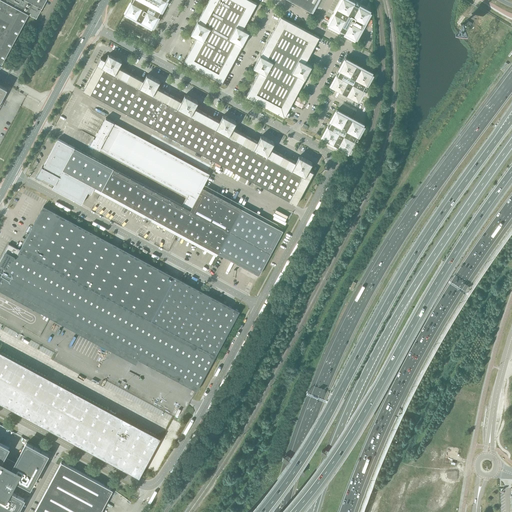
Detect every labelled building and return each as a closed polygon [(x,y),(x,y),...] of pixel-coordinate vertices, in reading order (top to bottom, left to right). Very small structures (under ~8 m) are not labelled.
[(0,0),(0,61),(1,62),(26,15),(27,13),(35,17),(39,11),(17,0),(0,0)] [(17,0),(39,11),(40,8),(41,7),(44,0),(17,0)] [(132,0),(133,0),(133,1),(132,0),(132,1),(132,0),(131,1),(125,12),(126,12),(125,12),(139,20),(152,27),(153,27),(159,16),(159,15),(158,15),(159,14),(159,15),(160,15),(160,13),(161,12),(160,11),(161,11),(162,11),(167,0),(132,0)] [(248,35),(249,33),(250,32),(249,32),(250,32),(249,32),(246,30),(244,29),(244,28),(249,19),(250,16),(252,14),(254,9),(257,4),(257,3),(251,0),(208,0),(205,6),(204,9),(195,25),(193,30),(191,32),(191,33),(191,34),(195,36),(197,37),(196,39),(192,47),(190,50),(189,52),(185,59),(183,62),(184,62),(184,63),(203,73),(222,83),(225,78),(228,73),(229,71),(231,68),(235,60),(236,58),(239,53),(241,48),(243,45),(243,44),(248,35)] [(289,0),(311,12),(317,0),(289,0)] [(363,25),(371,12),(370,11),(371,11),(370,11),(359,5),(358,6),(358,5),(358,4),(358,3),(357,2),(356,3),(355,4),(354,4),(355,3),(354,3),(355,2),(350,0),(340,0),(328,24),(329,24),(328,24),(329,24),(339,30),(340,30),(341,29),(341,30),(341,31),(342,31),(343,32),(344,32),(344,31),(344,32),(345,33),(344,33),(345,33),(355,39),(356,38),(356,39),(356,38),(363,25)] [(308,73),(312,66),(312,65),(306,62),(308,60),(309,58),(310,56),(312,51),(315,47),(320,37),(319,37),(301,27),(300,26),(281,16),(281,17),(281,16),(279,20),(278,21),(275,27),(272,32),(268,39),(266,44),(262,52),(259,56),(255,64),(254,67),(253,67),(254,67),(253,68),(254,68),(258,70),(259,71),(259,72),(254,80),(252,85),(249,90),(246,96),(246,97),(284,117),(285,117),(288,111),(291,106),(293,103),(298,93),(300,89),(303,83),(306,77),(308,75),(308,73)] [(234,129),(233,128),(237,123),(236,122),(237,122),(236,122),(235,121),(224,115),(223,115),(220,121),(218,120),(210,115),(208,114),(205,113),(198,109),(195,108),(199,102),(198,102),(198,101),(195,100),(188,96),(186,95),(185,95),(182,100),(180,100),(172,95),(170,94),(160,89),(157,87),(158,87),(160,82),(160,81),(158,79),(150,75),(148,74),(147,74),(144,80),(141,79),(132,74),(121,68),(119,67),(122,61),(122,60),(121,59),(110,54),(109,54),(106,60),(101,57),(101,58),(101,57),(101,58),(100,59),(99,61),(97,63),(96,66),(94,70),(93,72),(92,74),(91,76),(89,78),(88,81),(87,83),(86,85),(85,87),(84,89),(84,90),(96,96),(114,106),(134,117),(153,127),(172,137),(190,147),(248,178),(267,188),(280,195),(286,199),(296,204),(297,204),(308,183),(314,172),(310,169),(313,163),(312,163),(313,163),(312,163),(302,157),(300,156),(299,156),(296,162),(295,161),(287,157),(285,156),(282,154),(273,150),(271,149),(275,143),(274,143),(275,143),(274,142),(272,141),(262,135),(262,136),(261,135),(261,136),(258,141),(255,140),(249,137),(246,135),(234,129)] [(367,84),(373,73),(370,71),(368,70),(363,67),(362,67),(346,58),(345,58),(339,69),(339,70),(338,72),(337,73),(336,75),(331,85),(331,86),(342,92),(349,96),(358,100),(364,89),(364,88),(363,88),(364,87),(365,85),(366,84),(366,85),(366,84),(367,85),(367,84)] [(358,136),(364,125),(364,124),(361,123),(358,121),(354,119),(337,110),(336,110),(331,120),(330,122),(329,123),(328,125),(328,126),(322,137),(334,144),(336,145),(337,145),(349,152),(350,152),(356,141),(356,140),(355,140),(356,140),(355,139),(356,138),(356,136),(357,136),(358,136)] [(187,195),(182,205),(190,210),(203,187),(204,184),(209,176),(208,175),(113,124),(114,122),(106,117),(106,118),(105,119),(103,123),(101,127),(98,131),(96,135),(95,137),(94,137),(91,143),(90,144),(100,149),(101,147),(188,194),(187,195)] [(210,174),(114,122),(113,124),(208,175),(209,176),(210,174)] [(43,178),(43,177),(47,169),(49,170),(51,171),(59,176),(58,177),(55,184),(54,185),(53,188),(55,189),(58,191),(82,203),(83,201),(88,191),(90,192),(91,193),(93,190),(95,187),(63,169),(75,147),(58,138),(55,143),(43,166),(43,167),(42,166),(37,175),(41,177),(43,178)] [(180,232),(219,253),(229,234),(242,208),(203,187),(190,210),(182,205),(75,147),(63,169),(95,187),(96,187),(100,189),(103,191),(106,193),(109,194),(112,196),(115,197),(118,199),(127,204),(152,217),(155,219),(157,220),(160,222),(163,223),(166,225),(169,227),(172,228),(175,230),(179,232),(180,232)] [(188,194),(101,147),(100,149),(187,195),(188,194)] [(43,177),(55,184),(58,177),(59,176),(51,171),(49,170),(47,169),(43,177)] [(277,227),(278,228),(278,226),(278,224),(204,184),(203,187),(242,208),(277,227)] [(93,190),(217,256),(219,253),(217,252),(214,251),(211,249),(208,247),(204,246),(202,244),(199,243),(196,241),(194,240),(190,238),(187,236),(185,235),(182,233),(180,232),(179,232),(175,230),(172,228),(169,227),(166,225),(163,223),(160,222),(157,220),(155,219),(152,217),(149,216),(143,213),(141,211),(138,210),(135,208),(131,206),(129,205),(127,204),(125,203),(121,201),(95,187),(93,190)] [(213,361),(214,358),(151,324),(176,277),(169,273),(167,272),(164,271),(148,262),(145,260),(137,256),(135,255),(132,253),(130,252),(119,246),(116,244),(113,243),(112,242),(55,211),(44,206),(43,207),(42,209),(40,212),(39,214),(36,220),(29,233),(28,236),(26,239),(25,239),(24,241),(23,244),(22,246),(21,248),(20,249),(20,250),(19,252),(16,250),(17,248),(8,243),(0,258),(0,284),(1,285),(41,307),(81,328),(110,343),(139,359),(143,361),(154,367),(164,373),(175,378),(186,384),(196,390),(197,390),(198,388),(213,361)] [(242,208),(229,234),(269,255),(283,230),(282,230),(278,228),(277,227),(242,208)] [(260,273),(269,255),(229,234),(219,253),(224,256),(229,258),(233,261),(239,264),(244,267),(249,269),(254,272),(259,275),(259,274),(260,273)] [(224,256),(219,253),(217,256),(257,278),(259,275),(254,272),(249,269),(244,267),(239,264),(233,261),(229,258),(224,256)] [(218,254),(212,265),(214,266),(220,255),(218,254)] [(177,277),(176,277),(151,324),(214,358),(239,311),(233,308),(229,305),(220,300),(216,298),(197,288),(193,286),(192,285),(182,280),(177,277)] [(0,284),(0,290),(136,363),(139,359),(110,343),(81,328),(41,307),(1,285),(0,284)] [(161,438),(0,351),(0,402),(61,435),(63,436),(81,446),(98,455),(115,464),(131,473),(139,477),(144,468),(146,465),(160,439),(161,438)] [(156,471),(170,444),(163,440),(162,439),(147,466),(148,466),(154,469),(156,471)] [(14,483),(16,479),(31,487),(43,464),(44,464),(44,465),(45,464),(45,463),(46,463),(46,462),(45,461),(44,461),(48,454),(46,453),(44,452),(28,443),(26,442),(26,443),(16,462),(14,465),(10,463),(11,462),(11,461),(11,460),(10,460),(10,459),(9,459),(8,459),(8,460),(7,460),(7,461),(3,459),(4,456),(9,447),(7,446),(3,444),(0,442),(0,511),(16,511),(24,498),(10,491),(12,487),(14,488),(15,486),(16,484),(14,483)] [(3,459),(7,461),(7,460),(8,460),(8,459),(9,459),(10,459),(10,460),(11,460),(11,461),(11,462),(10,463),(14,465),(16,462),(13,461),(10,459),(7,458),(4,456),(3,459)] [(100,511),(101,511),(102,509),(103,506),(113,489),(61,462),(59,465),(34,511),(100,511)]
